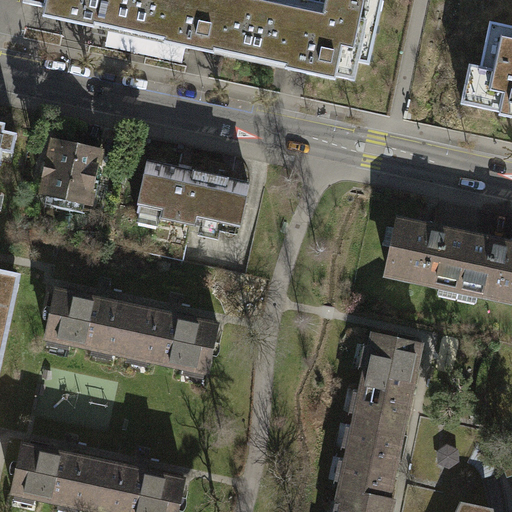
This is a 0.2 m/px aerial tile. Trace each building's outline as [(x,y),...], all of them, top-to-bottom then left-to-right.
[(128,35),(135,0),(22,0),(22,3),(44,7),(42,17),(128,35)] [(249,61),(262,1),(255,0),(135,0),(128,35),(249,61)] [(262,1),(249,61),(336,79),(336,77),(354,81),(358,61),(369,64),(382,0),(325,0),(323,11),(276,1),(276,4),(262,1)] [(511,27),(486,22),(477,67),(466,65),(458,103),(497,112),(496,116),(511,119),(511,27)] [(0,165),(3,152),(13,154),(18,134),(4,131),(6,124),(0,122),(0,165)] [(100,153),(55,142),(51,161),(48,161),(44,176),(47,176),(44,192),(89,202),(91,196),(95,197),(98,181),(94,180),(100,153)] [(249,184),(149,162),(137,213),(238,235),(249,184)] [(96,211),(85,209),(80,228),(92,231),(96,211)] [(389,272),(459,288),(469,236),(398,220),(389,272)] [(511,245),(469,236),(459,288),(511,299),(511,245)] [(8,273),(0,271),(0,364),(16,292),(5,288),(8,273)] [(123,330),(129,306),(108,301),(108,300),(96,298),(96,299),(56,290),(46,338),(130,356),(135,332),(123,330)] [(166,314),(129,306),(123,330),(135,332),(130,356),(208,373),(218,325),(179,317),(179,315),(167,313),(166,314)] [(373,333),(357,412),(379,416),(377,426),(402,431),(420,342),(373,333)] [(379,416),(357,412),(338,500),(342,501),(366,506),(369,492),(388,496),(402,431),(377,426),(379,416)] [(12,492),(97,510),(102,486),(90,483),(95,460),(75,455),(75,454),(62,452),(62,453),(23,444),(12,492)] [(511,445),(498,451),(507,475),(511,472),(511,445)] [(133,468),(95,460),(90,483),(102,486),(97,510),(104,511),(177,511),(185,479),(145,471),(146,469),(133,467),(133,468)] [(366,506),(342,501),(339,511),(394,511),(397,499),(388,496),(369,492),(366,506)] [(497,504),(497,511),(511,511),(511,503),(497,504)]
